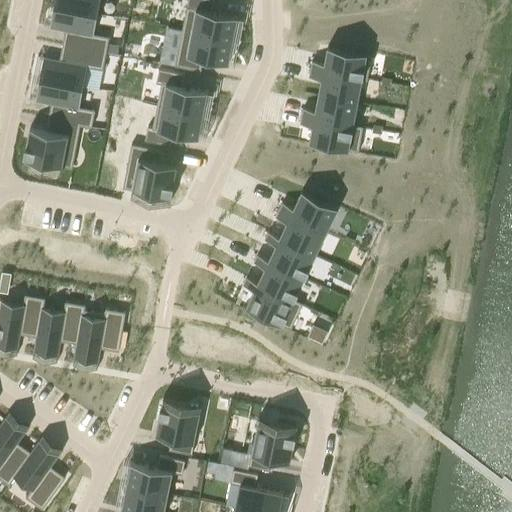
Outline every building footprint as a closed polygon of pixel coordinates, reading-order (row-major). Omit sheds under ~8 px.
[(54,0),(54,4),(98,13),(100,0),(54,0)] [(187,0),(182,29),(234,39),(239,15),(212,10),(214,0),(187,0)] [(54,4),(50,26),(66,29),(63,44),(107,52),(108,43),(110,36),(94,33),(98,13),(54,4)] [(182,29),(176,65),(201,70),(204,57),(230,62),(234,39),(182,29)] [(117,54),(119,45),(108,43),(107,52),(117,54)] [(44,55),(40,77),(84,86),(100,89),(103,69),(107,52),(63,44),(60,58),(44,55)] [(312,59),(311,67),(363,77),(363,78),(367,79),(372,53),(328,45),(325,62),(312,59)] [(311,67),(309,75),(322,77),(319,93),(358,101),(363,78),(363,77),(311,67)] [(159,68),(157,82),(161,83),(157,104),(204,114),(208,90),(183,85),(185,73),(159,68)] [(40,77),(35,99),(51,103),(49,117),(81,123),(81,124),(92,126),(96,109),(80,106),(84,86),(40,77)] [(303,107),(302,114),(354,124),(354,123),(358,101),(319,93),(316,109),(303,107)] [(148,125),(145,139),(171,144),(174,132),(199,137),(204,114),(157,104),(153,126),(148,125)] [(302,114),(300,122),(313,125),(310,141),(359,150),(363,125),(354,123),(354,124),(302,114)] [(30,126),(24,158),(72,167),(81,124),(81,123),(49,117),(46,129),(30,126)] [(131,143),(123,187),(171,196),(177,164),(162,161),(164,149),(131,143)] [(283,201),(279,208),(327,231),(339,206),(302,189),(294,206),(283,201)] [(279,208),(276,215),(287,221),(281,232),(280,234),(280,235),(280,236),(316,254),(327,231),(279,208)] [(268,230),(265,238),(276,243),(269,259),(305,276),(316,254),(280,236),(268,230)] [(257,253),(254,261),(265,266),(258,281),(258,282),(294,299),(294,298),(305,276),(269,259),(257,253)] [(2,272),(1,282),(10,283),(11,274),(2,272)] [(247,276),(243,283),(255,289),(246,306),(291,328),(303,302),(294,298),(294,299),(258,282),(258,281),(247,276)] [(2,299),(0,308),(0,344),(18,347),(21,333),(37,335),(38,335),(43,307),(44,307),(45,297),(25,294),(24,303),(2,299)] [(37,335),(34,350),(59,354),(61,340),(77,342),(78,342),(84,309),(85,309),(86,304),(65,301),(64,310),(44,307),(43,307),(38,335),(37,335)] [(77,342),(74,357),(99,361),(101,347),(119,350),(126,311),(106,308),(105,312),(85,309),(84,309),(78,342),(77,342)] [(328,330),(313,324),(307,336),(322,343),(328,330)] [(162,402),(156,433),(172,436),(169,449),(192,454),(201,410),(162,402)] [(0,477),(9,484),(15,476),(14,476),(31,452),(30,451),(18,442),(26,430),(6,415),(0,423),(0,477)] [(258,421),(249,465),(272,470),(275,457),(290,461),(297,429),(258,421)] [(31,452),(14,476),(15,476),(31,488),(26,496),(42,508),(65,476),(50,466),(59,454),(39,439),(30,451),(31,452)] [(131,461),(126,484),(168,493),(173,471),(182,473),(185,459),(160,454),(157,466),(131,461)] [(231,482),(234,468),(234,465),(220,462),(208,459),(205,476),(231,482)] [(231,482),(226,504),(236,506),(236,507),(261,511),(279,511),(284,491),(256,485),(258,473),(234,468),(231,482)] [(126,484),(122,508),(143,511),(164,511),(168,493),(126,484)]
